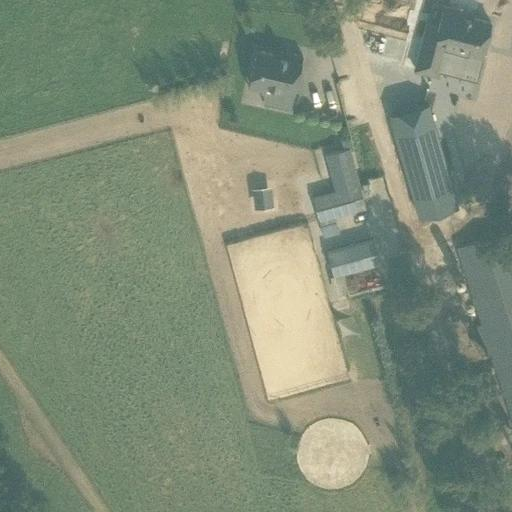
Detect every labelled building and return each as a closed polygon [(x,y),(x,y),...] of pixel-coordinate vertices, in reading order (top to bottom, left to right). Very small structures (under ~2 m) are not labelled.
[(413,70),(436,76),(444,46),(465,52),(464,55),(480,59),(489,24),(461,16),(462,13),(442,7),(437,27),(425,24),(413,70)] [(255,49),(247,89),(264,93),(265,87),(289,92),(293,93),(302,56),(285,52),(284,56),(276,54),(255,49)] [(463,208),(441,131),(402,143),(425,220),(463,208)] [(335,191),(311,197),(318,221),(364,209),(349,149),(326,155),(335,191)] [(511,235),(510,230),(457,247),(511,419),(511,235)] [(329,276),(376,263),(369,238),(322,251),(329,276)] [(399,269),(345,284),(410,511),(458,511),(468,509),(399,269)]
